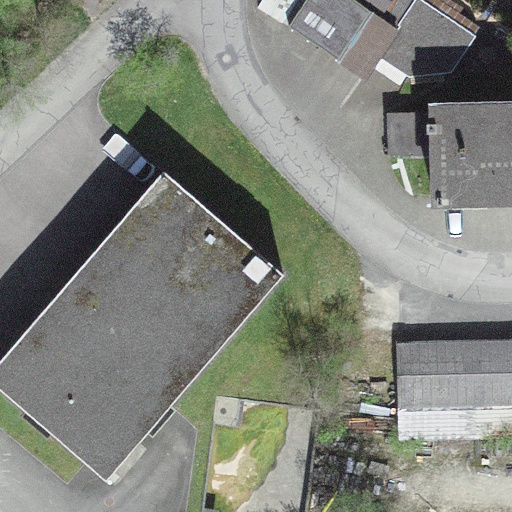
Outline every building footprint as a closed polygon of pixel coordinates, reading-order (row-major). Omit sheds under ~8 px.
[(337,61),(371,11),(354,0),(304,0),(288,25),(337,60),(337,61)] [(362,0),(378,12),(386,0),(362,0)] [(417,0),(416,0),(379,55),(407,74),(449,70),(472,37),(417,0)] [(395,27),(371,11),(337,61),(362,77),(395,27)] [(511,105),(433,107),(433,112),(388,113),(389,154),(434,152),(435,189),(511,187),(511,105)] [(162,170),(0,357),(0,388),(105,479),(282,273),(162,170)] [(511,341),(400,344),(401,404),(511,401),(511,341)]
